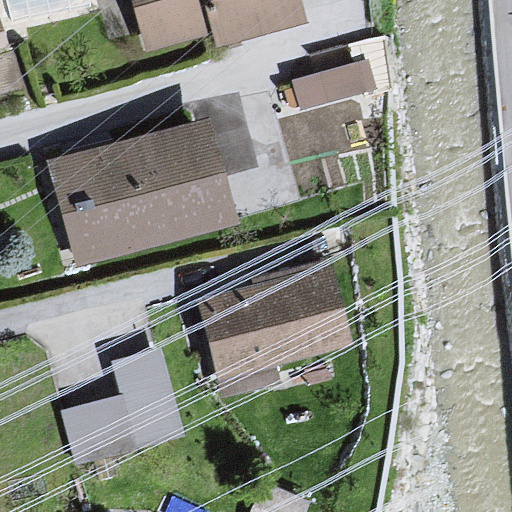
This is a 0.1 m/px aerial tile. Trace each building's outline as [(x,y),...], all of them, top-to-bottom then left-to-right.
[(135,0),(147,45),(217,27),(220,37),(300,17),(295,0),(135,0)] [(373,51),(291,66),(297,96),(379,80),(373,51)] [(211,112),(50,155),(80,265),(241,222),(211,112)] [(307,259),(188,298),(186,342),(206,382),(331,345),(307,259)] [(156,353),(102,367),(112,399),(57,412),(73,473),(174,435),(156,353)]
